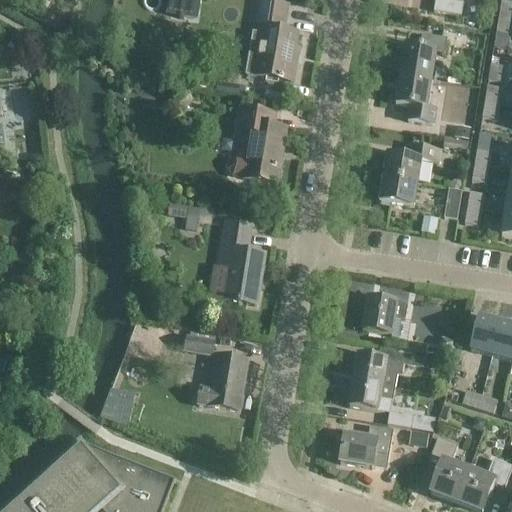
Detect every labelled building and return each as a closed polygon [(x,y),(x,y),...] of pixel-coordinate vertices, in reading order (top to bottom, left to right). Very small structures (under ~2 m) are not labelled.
[(425,0),(436,2),(434,14),(453,17),(461,18),(463,5),(449,3),(449,0),(425,0)] [(255,79),(274,82),(293,86),(297,66),(293,65),(298,36),(284,34),(288,8),(260,3),(255,35),(262,37),(255,79)] [(511,5),(501,4),(498,20),(511,22),(511,5)] [(511,39),(511,33),(511,22),(498,20),(496,36),(511,39)] [(405,49),(400,78),(432,83),(437,55),(445,56),(448,41),(422,37),(420,51),(405,49)] [(502,86),(504,76),(505,69),(490,67),(488,84),(502,86)] [(408,124),(428,127),(433,128),(436,113),(428,112),(432,83),(400,78),(395,107),(410,110),(408,124)] [(487,89),(484,105),(500,108),(502,92),(487,89)] [(248,90),(246,99),(280,105),(281,96),(248,90)] [(188,109),(190,107),(191,105),(192,103),(192,101),(191,98),(190,96),(188,95),(187,94),(185,93),(182,94),(180,94),(178,96),(176,98),(175,100),(175,102),(175,104),(176,106),(178,108),(180,109),(182,110),(184,110),(187,110),(188,109)] [(497,124),(500,108),(484,105),(482,121),(497,124)] [(232,180),(257,184),(277,187),(286,131),(269,128),(271,116),(240,111),(237,134),(251,137),(247,160),(235,159),(228,164),(227,173),(232,180)] [(469,143),(471,131),(456,128),(454,141),(469,143)] [(467,156),(469,147),(445,142),(443,152),(467,156)] [(387,157),(383,181),(418,187),(422,164),(439,167),(442,154),(412,149),(410,161),(387,157)] [(476,153),(474,169),(489,172),(492,155),(476,153)] [(42,155),(30,157),(31,170),(44,169),(42,155)] [(487,188),(489,172),(474,169),(471,185),(487,188)] [(31,173),(29,190),(43,192),(45,175),(31,173)] [(418,187),(383,181),(379,204),(414,210),(418,187)] [(446,221),(459,223),(463,194),(450,192),(446,221)] [(486,198),(472,196),(469,212),(483,214),(486,198)] [(170,208),(169,219),(186,222),(187,211),(170,208)] [(200,209),(200,211),(188,210),(185,233),(196,235),(199,218),(221,219),(222,212),(200,209)] [(469,212),(467,227),(481,230),(483,214),(469,212)] [(511,240),(511,218),(505,217),(501,239),(511,240)] [(424,219),(421,235),(435,238),(438,221),(424,219)] [(223,303),(257,309),(265,258),(247,255),(251,229),(227,225),(219,269),(228,270),(223,303)] [(21,261),(17,275),(30,279),(34,265),(21,261)] [(396,321),(404,323),(407,308),(367,302),(362,334),(393,339),(396,321)] [(479,320),(474,340),(470,354),(492,359),(500,326),(479,320)] [(511,328),(500,326),(492,359),(511,364),(511,328)] [(213,359),(215,344),(187,340),(185,354),(213,359)] [(441,341),(439,356),(452,358),(455,343),(441,341)] [(424,358),(399,354),(380,350),(378,362),(358,359),(353,385),(395,391),(397,378),(402,379),(404,367),(422,370),(422,371),(431,372),(433,359),(424,357),(424,358)] [(198,408),(220,411),(239,415),(248,364),(216,358),(211,392),(201,391),(198,408)] [(475,412),(479,398),(483,387),(469,383),(462,408),(475,412)] [(395,391),(353,385),(349,410),(390,417),(392,404),(393,404),(395,391)] [(498,404),(479,398),(475,412),(493,418),(498,404)] [(124,403),(121,416),(125,417),(130,418),(133,405),(124,403)] [(511,407),(505,406),(501,420),(511,423),(511,407)] [(443,409),(440,419),(448,422),(451,412),(443,409)] [(414,419),(391,416),(389,429),(412,433),(414,419)] [(475,420),(471,431),(482,435),(486,424),(475,420)] [(371,472),(371,470),(387,473),(393,433),(370,429),(368,442),(345,438),(340,466),(371,472)] [(411,435),(410,448),(427,451),(429,437),(411,435)] [(438,441),(437,444),(429,462),(442,467),(431,496),(457,506),(469,474),(451,467),(458,449),(438,441)] [(5,511),(164,511),(175,483),(79,446),(5,511)] [(469,474),(457,506),(472,511),(483,511),(493,487),(504,491),(511,470),(511,469),(493,463),(487,481),(469,474)] [(234,511),(184,493),(176,511),(234,511)]
